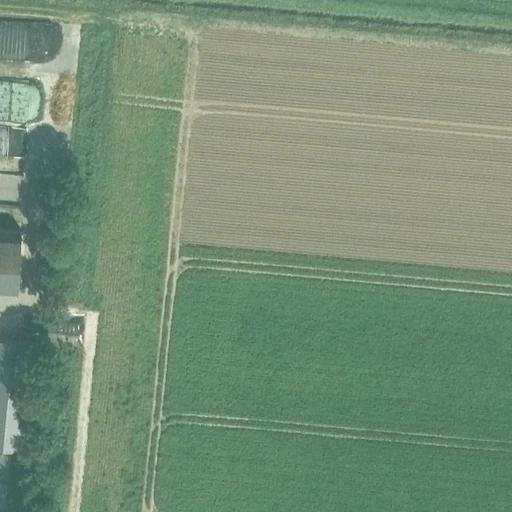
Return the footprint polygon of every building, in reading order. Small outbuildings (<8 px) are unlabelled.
[(61,18),(0,14),(0,49),(41,51),(42,30),(61,31),(61,18)] [(25,89),(26,74),(0,72),(0,79),(7,80),(6,88),(25,89)] [(0,290),(17,291),(20,229),(0,228),(0,290)] [(37,342),(0,338),(0,447),(27,450),(37,342)] [(0,454),(0,477),(6,478),(8,455),(0,454)]
